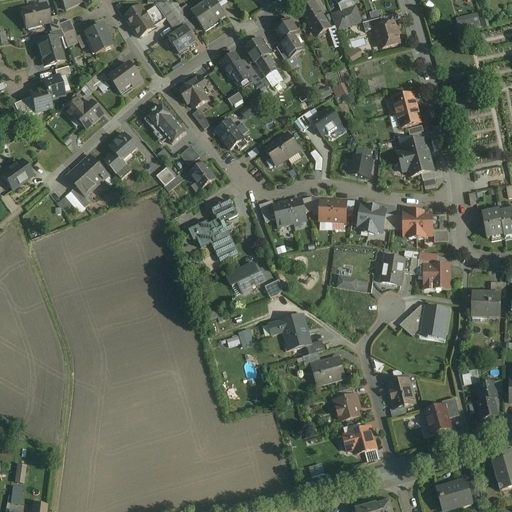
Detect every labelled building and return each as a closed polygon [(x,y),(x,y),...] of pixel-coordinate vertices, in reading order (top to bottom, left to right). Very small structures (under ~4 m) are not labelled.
[(60,0),(65,11),(84,2),(88,0),(60,0)] [(88,0),(84,2),(87,9),(99,4),(97,0),(88,0)] [(214,0),(193,14),(205,32),(226,18),(214,0)] [(177,5),(150,4),(142,11),(154,29),(166,21),(174,32),(184,25),(188,22),(177,5)] [(314,4),(300,13),(316,38),(326,32),(322,25),(326,23),(314,4)] [(45,6),(22,11),(26,28),(40,24),(41,27),(49,25),(49,24),(48,20),(45,6)] [(355,7),(341,13),(332,16),(338,32),(361,23),(355,7)] [(142,11),(140,8),(125,18),(139,39),(154,29),(142,11)] [(477,15),(456,20),(459,31),(480,25),(477,15)] [(57,17),(48,20),(49,24),(49,25),(51,33),(60,31),(59,26),(57,17)] [(380,18),(362,23),(365,34),(374,31),(374,30),(382,28),(380,18)] [(299,35),(290,20),(274,30),(282,43),(280,44),(281,46),(290,60),(305,51),(301,45),(299,46),(296,41),(300,38),(298,36),(299,35)] [(195,29),(189,21),(188,22),(184,25),(189,33),(195,29)] [(69,22),(59,26),(60,31),(62,35),(73,31),(69,22)] [(382,28),(374,30),(374,31),(377,40),(380,41),(382,50),(400,45),(398,38),(400,35),(397,33),(394,24),(382,28)] [(184,25),(174,32),(176,35),(169,40),(179,55),(196,44),(189,33),(184,25)] [(104,26),(86,35),(96,57),(114,48),(104,26)] [(51,33),(50,33),(52,39),(57,38),(57,40),(63,38),(62,35),(60,31),(51,33)] [(73,31),(62,35),(63,38),(67,49),(79,44),(73,31)] [(336,32),(330,34),(335,47),(341,45),(336,32)] [(52,39),(36,44),(42,65),(50,62),(56,65),(64,63),(57,40),(57,38),(52,39)] [(276,71),(267,56),(270,54),(260,40),(245,50),(254,64),(255,63),(265,78),(268,76),(272,82),(279,77),(276,72),(276,71)] [(285,63),(290,60),(281,46),(276,49),(285,63)] [(358,48),(346,54),(351,63),(362,57),(358,48)] [(235,55),(221,65),(230,79),(234,76),(241,86),(251,80),(246,73),(235,55)] [(129,65),(110,80),(119,94),(131,86),(133,88),(142,82),(129,65)] [(68,68),(54,72),(56,79),(58,78),(58,79),(70,75),(68,68)] [(264,85),(252,69),(246,73),(251,80),(257,90),(264,85)] [(96,81),(93,83),(97,88),(108,81),(104,75),(96,81)] [(44,89),(36,92),(36,93),(30,95),(34,110),(35,110),(40,113),(51,110),(49,103),(60,99),(62,94),(63,94),(58,79),(58,78),(56,79),(52,80),(52,79),(42,82),(44,89)] [(94,78),(86,86),(92,93),(97,88),(93,83),(96,81),(94,78)] [(200,79),(195,82),(195,81),(178,92),(187,106),(190,104),(194,110),(208,101),(201,90),(206,87),(200,79)] [(331,89),(338,103),(349,98),(342,84),(331,89)] [(237,93),(227,100),(231,106),(241,100),(237,93)] [(413,95),(393,100),(397,115),(417,109),(413,95)] [(75,96),(62,109),(66,114),(79,102),(75,96)] [(23,101),(13,105),(18,117),(27,114),(23,101)] [(85,108),(79,102),(66,114),(72,121),(75,118),(87,131),(103,116),(91,103),(85,108)] [(161,106),(147,118),(148,119),(145,121),(155,133),(162,127),(171,119),(172,119),(161,106)] [(249,107),(240,114),(245,120),(254,113),(249,107)] [(417,109),(397,115),(401,130),(421,125),(417,109)] [(211,127),(198,111),(192,116),(204,131),(211,127)] [(315,122),(312,124),(313,126),(321,138),(340,126),(331,111),(315,122)] [(304,132),(313,126),(312,124),(315,122),(310,113),(297,121),(304,132)] [(185,134),(171,119),(162,127),(176,143),(185,134)] [(230,122),(215,133),(230,152),(244,141),(230,122)] [(247,133),(242,136),(247,145),(252,141),(247,133)] [(137,150),(125,135),(109,149),(114,154),(122,163),(137,150)] [(287,135),(276,142),(287,160),(299,152),(287,135)] [(425,141),(402,147),(403,153),(398,154),(400,164),(429,156),(425,141)] [(276,142),(264,150),(276,168),(287,160),(276,142)] [(199,159),(190,148),(180,157),(188,168),(199,159)] [(122,163),(114,154),(112,156),(109,156),(107,158),(107,161),(105,162),(121,181),(131,173),(122,163)] [(429,156),(400,164),(403,174),(408,172),(410,179),(421,176),(433,173),(433,172),(429,156)] [(90,157),(70,175),(79,185),(77,188),(86,198),(108,177),(90,157)] [(372,163),(353,159),(350,177),(369,181),(372,163)] [(21,162),(0,176),(11,193),(33,178),(21,162)] [(215,181),(204,165),(190,175),(201,191),(215,181)] [(166,169),(156,178),(164,188),(175,179),(166,169)] [(433,173),(421,176),(423,183),(434,181),(435,180),(433,173)] [(164,188),(168,194),(183,182),(179,176),(175,179),(164,188)] [(86,198),(77,188),(71,193),(83,208),(90,202),(86,198)] [(311,199),(301,201),(304,215),(312,213),(311,199)] [(301,200),(288,203),(293,226),(294,225),(293,223),(306,220),(304,215),(301,201),(301,200)] [(272,202),(259,207),(265,225),(276,221),(274,215),(275,215),(273,207),(272,202)] [(333,203),(320,202),(319,223),(332,223),(333,203)] [(273,207),(275,215),(274,215),(276,221),(278,229),(293,226),(288,203),(273,207)] [(346,204),(333,203),(332,223),(345,224),(345,217),(346,212),(346,204)] [(229,204),(214,212),(219,221),(221,224),(235,217),(229,204)] [(367,208),(361,207),(359,218),(358,226),(357,230),(361,231),(360,234),(368,235),(373,208),(367,207),(367,208)] [(378,209),(373,208),(368,235),(376,236),(377,233),(382,234),(383,230),(385,216),(386,212),(378,210),(378,209)] [(511,211),(499,214),(503,235),(504,238),(511,236),(511,211)] [(499,212),(483,215),(487,239),(503,235),(499,214),(499,212)] [(416,214),(409,214),(409,215),(403,215),(403,217),(403,231),(403,238),(408,238),(408,240),(416,240),(416,214)] [(432,215),(423,215),(423,214),(416,214),(416,240),(425,240),(425,238),(432,238),(432,215)] [(394,217),(385,216),(383,230),(392,232),(392,231),(394,217)] [(433,227),(434,243),(447,242),(446,216),(435,216),(436,227),(433,227)] [(403,217),(394,217),(392,231),(403,231),(403,217)] [(219,221),(208,226),(207,223),(189,232),(194,243),(197,241),(201,250),(211,245),(220,265),(239,256),(229,236),(227,237),(221,224),(219,221)] [(424,254),(420,254),(418,261),(417,268),(423,268),(424,267),(430,267),(430,262),(423,261),(424,254)] [(404,261),(384,257),(382,271),(379,271),(378,281),(380,282),(380,284),(400,287),(403,274),(405,261),(404,261)] [(418,261),(404,258),(404,261),(405,261),(403,274),(416,276),(417,268),(418,261)] [(252,266),(227,279),(232,289),(238,286),(243,296),(251,292),(250,290),(266,282),(262,273),(257,275),(252,266)] [(430,267),(424,267),(423,268),(424,286),(424,292),(434,291),(434,290),(450,290),(449,267),(430,267)] [(357,281),(339,278),(337,288),(354,292),(357,281)] [(279,281),(265,288),(270,300),(277,297),(283,292),(279,281)] [(506,284),(490,284),(490,295),(491,295),(491,297),(499,297),(499,298),(505,298),(506,284)] [(490,295),(472,294),(472,316),(488,317),(488,319),(499,319),(499,298),(499,297),(491,297),(491,295),(490,295)] [(416,314),(412,317),(411,316),(399,327),(412,338),(419,330),(420,330),(424,307),(421,307),(415,313),(416,314)] [(448,311),(424,307),(420,330),(420,331),(422,331),(429,332),(428,339),(437,340),(438,333),(444,334),(444,335),(446,335),(450,311),(448,311)] [(302,317),(281,323),(289,352),(306,347),(310,346),(302,317)] [(249,329),(237,333),(242,349),(254,346),(249,329)] [(322,342),(310,346),(306,347),(309,357),(318,354),(324,353),(322,342)] [(309,357),(302,359),(305,370),(312,368),(312,367),(321,364),(318,354),(309,357)] [(321,364),(312,367),(312,368),(318,387),(344,380),(338,360),(321,364)] [(469,375),(462,377),(464,387),(471,386),(469,375)] [(405,376),(397,378),(399,383),(408,381),(409,385),(415,383),(414,377),(405,376)] [(399,383),(387,386),(394,410),(414,405),(409,385),(408,381),(399,383)] [(493,383),(477,386),(480,403),(477,403),(481,421),(498,417),(496,408),(494,400),(497,400),(493,383)] [(352,390),(335,394),(337,402),(354,397),(352,390)] [(354,397),(337,402),(334,403),(336,411),(339,410),(341,417),(342,423),(359,418),(356,408),(359,407),(356,396),(354,397)] [(455,400),(442,403),(443,407),(447,420),(460,417),(455,400)] [(443,407),(424,412),(427,420),(431,434),(450,429),(447,420),(443,407)] [(365,424),(347,428),(349,434),(366,429),(365,424)] [(366,429),(349,434),(351,441),(350,441),(350,442),(351,442),(353,450),(352,450),(353,451),(354,451),(354,454),(357,455),(374,451),(376,448),(371,430),(368,429),(366,429)] [(511,459),(493,465),(500,488),(498,488),(499,492),(511,488),(511,459)] [(13,483),(22,484),(26,466),(16,464),(13,483)] [(476,481),(465,484),(470,503),(482,500),(476,481)] [(455,486),(437,491),(437,492),(440,491),(442,498),(439,499),(443,511),(448,511),(453,511),(453,509),(462,507),(462,508),(471,506),(465,484),(465,483),(463,483),(464,485),(455,487),(455,486)] [(22,490),(13,489),(11,505),(19,506),(22,490)] [(383,511),(389,503),(376,506),(375,505),(355,511),(383,511)] [(391,511),(389,503),(383,511),(391,511)]
